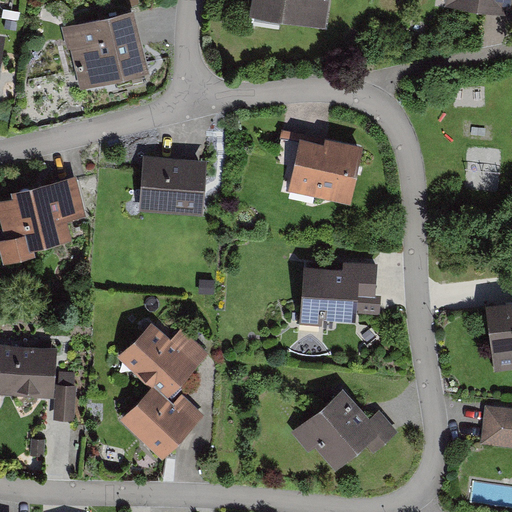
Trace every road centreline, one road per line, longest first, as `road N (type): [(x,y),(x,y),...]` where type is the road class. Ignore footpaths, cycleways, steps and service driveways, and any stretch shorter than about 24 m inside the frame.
road 1 (residential): [(409,500),(425,485),(437,445),(418,301),(415,192),(399,130),(365,97)]
road 2 (residential): [(0,487),(381,510),(409,500)]
road 3 (residential): [(192,105),(0,153)]
road 4 (residential): [(365,97),(313,90),(192,105)]
road 5 (residential): [(365,97),(377,79),(511,50)]
